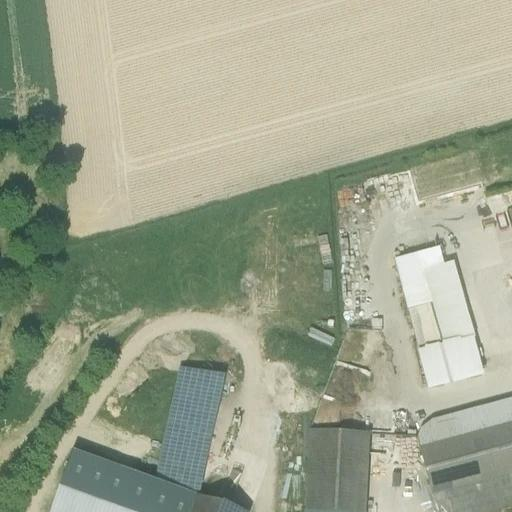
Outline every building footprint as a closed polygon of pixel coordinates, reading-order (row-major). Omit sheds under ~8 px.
[(452,269),(424,276),(445,349),(419,356),(426,388),(480,375),(452,269)] [(213,377),(182,370),(162,471),(194,477),(213,377)] [(511,407),(434,428),(416,439),(419,450),(511,425),(511,407)] [(511,425),(419,450),(435,511),(508,511),(511,511),(511,425)] [(369,437),(309,434),(304,511),(364,511),(367,477),(369,437)] [(396,438),(369,437),(367,477),(405,472),(396,438)] [(194,477),(162,471),(159,488),(190,494),(194,477)] [(191,511),(231,511),(197,499),(191,511)]
